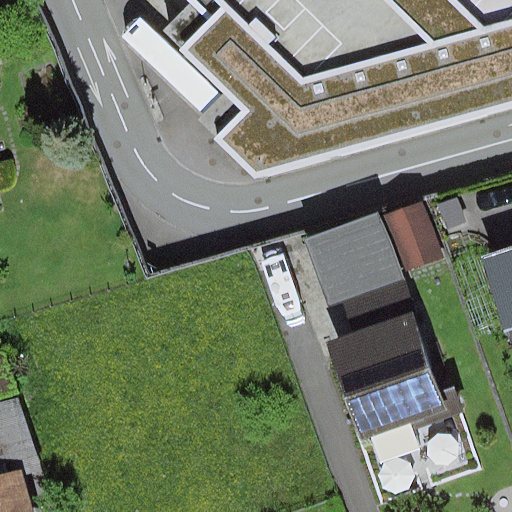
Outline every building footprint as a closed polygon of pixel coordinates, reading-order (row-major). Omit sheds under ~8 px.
[(511,0),(187,0),(199,12),(174,38),(258,120),(230,152),(270,186),(511,116),(511,0)] [(331,283),(409,267),(395,200),(317,217),(331,283)] [(511,261),(502,265),(511,292),(511,261)] [(467,398),(420,287),(340,321),(386,432),(467,398)] [(17,511),(0,436),(0,511),(17,511)]
